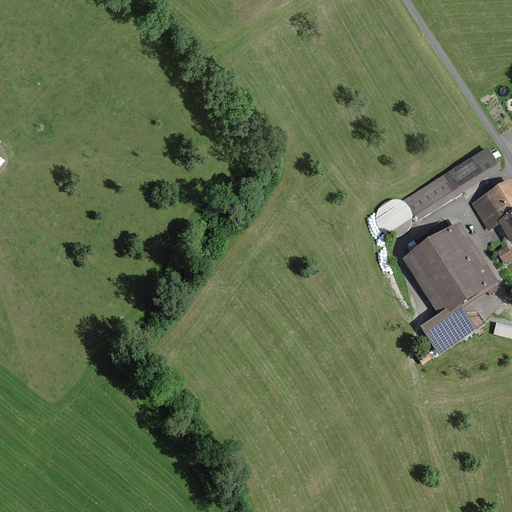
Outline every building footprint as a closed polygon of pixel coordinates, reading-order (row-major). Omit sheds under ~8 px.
[(492,150),(407,201),(419,221),(504,170),(492,150)] [(511,182),(511,181),(472,205),(488,231),(500,224),(511,243),(511,182)] [(403,261),(440,316),(421,328),(440,357),(477,332),(461,310),(499,285),(458,224),(403,261)] [(505,266),(511,262),(511,252),(508,246),(497,253),(505,266)] [(511,340),(511,327),(496,326),(495,338),(511,340)]
